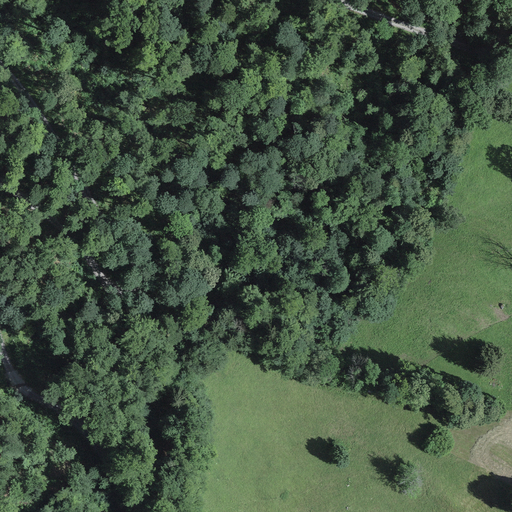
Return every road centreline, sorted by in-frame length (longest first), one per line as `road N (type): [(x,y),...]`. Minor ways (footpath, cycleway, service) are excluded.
road 1 (track): [(0,169),(69,226),(115,281),(142,268),(24,79),(0,61)]
road 2 (track): [(335,0),(419,36),(471,47),(495,47),(494,30),(453,0)]
road 3 (track): [(132,511),(99,446),(9,356),(0,326)]
